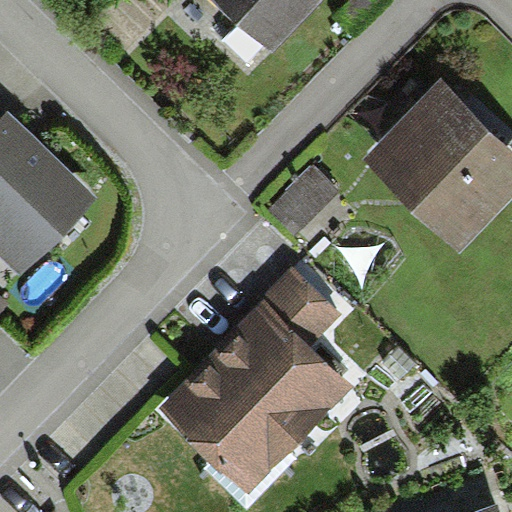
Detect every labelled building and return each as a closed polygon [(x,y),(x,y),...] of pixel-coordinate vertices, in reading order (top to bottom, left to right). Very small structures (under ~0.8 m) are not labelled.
[(300,0),(219,0),(264,40),(300,0)] [(372,0),(339,0),(331,9),(348,25),(372,0)] [(511,171),(511,136),(435,61),(359,138),(454,231),(511,171)] [(81,183),(0,108),(0,229),(21,248),(81,183)] [(332,313),(280,263),(152,395),(247,487),(352,379),(308,337),(332,313)] [(497,511),(489,490),(434,511),(497,511)]
